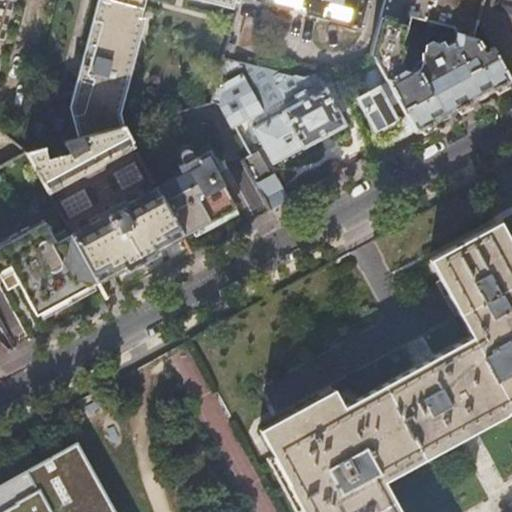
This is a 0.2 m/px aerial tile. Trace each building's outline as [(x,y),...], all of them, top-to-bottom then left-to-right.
[(115,0),(115,3),(105,0),(97,0),(70,107),(77,138),(115,128),(109,103),(116,100),(136,22),(132,21),(137,0),(227,0),(237,2),(237,0),(115,0)] [(255,0),(255,2),(363,30),(370,0),(255,0)] [(384,0),(380,17),(405,24),(408,15),(423,19),(428,4),(431,4),(432,0),(384,0)] [(432,0),(431,4),(428,4),(423,19),(422,24),(422,23),(454,32),(471,37),(471,36),(475,22),(480,0),(432,0)] [(491,45),(509,79),(511,77),(511,0),(480,0),(475,22),(480,24),(491,45)] [(371,51),(375,58),(379,66),(414,130),(509,79),(491,45),(482,50),(479,43),(480,40),(479,37),(471,36),(471,37),(454,32),(452,41),(443,46),(440,41),(434,44),(428,41),(421,44),(422,50),(417,52),(419,58),(413,61),(414,66),(411,67),(403,67),(399,60),(403,47),(400,41),(405,24),(380,17),(371,51)] [(235,48),(226,46),(223,57),(232,59),(235,48)] [(232,59),(223,57),(218,76),(242,69),(241,74),(221,84),(220,105),(220,108),(230,125),(234,123),(235,124),(261,110),(265,119),(253,126),(272,163),(311,142),(346,124),(327,87),(324,89),(316,74),(304,76),(232,59)] [(414,130),(379,66),(376,67),(374,64),(365,69),(370,77),(360,82),(366,93),(359,97),(381,138),(384,137),(389,144),(402,137),(414,130)] [(77,138),(27,152),(49,192),(134,147),(122,126),(115,128),(77,138)] [(270,209),(289,199),(275,173),(271,174),(258,150),(250,154),(242,158),(270,209)] [(182,175),(156,189),(181,235),(212,218),(234,206),(210,161),(205,151),(190,159),(189,157),(187,156),(186,157),(185,157),(184,157),(183,159),(183,160),(184,164),(178,167),(182,175)] [(123,189),(143,179),(135,164),(115,174),(123,189)] [(71,217),(93,205),(85,189),(63,201),(71,217)] [(141,258),(182,236),(181,235),(156,189),(72,234),(98,281),(141,258)] [(98,281),(72,234),(71,233),(57,240),(45,219),(0,243),(0,270),(9,266),(35,315),(69,297),(98,281)] [(263,438),(303,511),(389,511),(372,479),(508,404),(511,410),(511,261),(492,225),(465,239),(429,260),(471,336),(450,348),(374,389),(343,406),(338,397),(296,420),(263,438)] [(168,353),(212,442),(228,434),(185,345),(168,353)] [(123,511),(80,435),(47,453),(0,478),(0,511),(123,511)]
